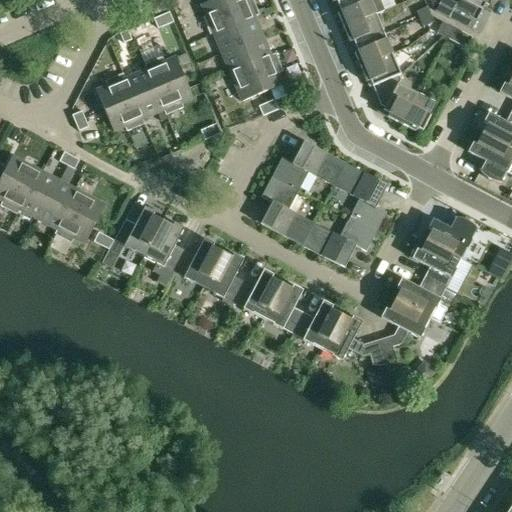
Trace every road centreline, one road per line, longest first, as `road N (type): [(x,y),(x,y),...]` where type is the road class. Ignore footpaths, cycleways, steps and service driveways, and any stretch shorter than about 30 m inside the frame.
road 1 (residential): [(216,222),(357,289),(372,283),(432,176)]
road 2 (residential): [(46,132),(216,222)]
road 3 (residential): [(216,222),(274,116),(334,93)]
road 4 (residential): [(432,176),(511,20)]
road 5 (residential): [(102,0),(99,24),(46,132)]
road 6 (residential): [(432,176),(360,139),(334,93)]
